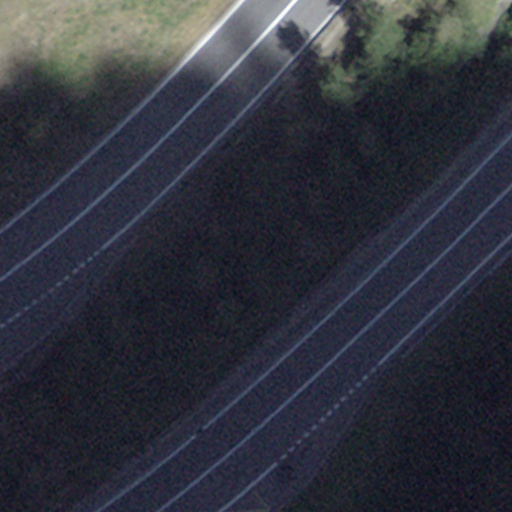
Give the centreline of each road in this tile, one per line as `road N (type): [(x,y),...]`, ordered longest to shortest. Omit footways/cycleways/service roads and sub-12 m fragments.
road 1 (primary): [(156,511),(511,182)]
road 2 (primary): [(293,0),(132,170),(0,278)]
